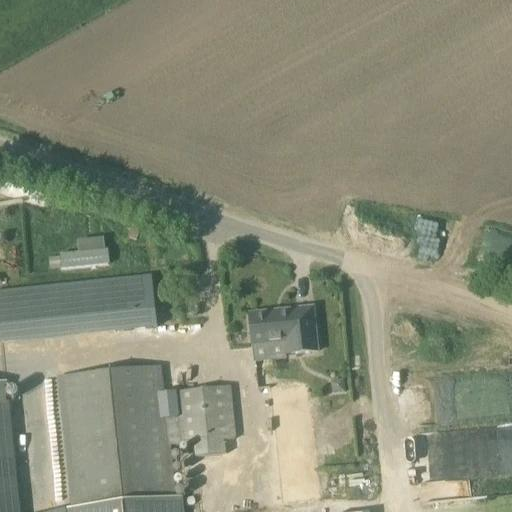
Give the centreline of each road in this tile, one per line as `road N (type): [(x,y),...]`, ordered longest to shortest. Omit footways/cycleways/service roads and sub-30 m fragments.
road 1 (unclassified): [(337,245),(0,136)]
road 2 (unknown): [(0,360),(207,341),(214,328),(209,204)]
road 3 (unknown): [(377,258),(399,511)]
road 4 (unknown): [(200,346),(221,354),(241,380),(248,440),(244,456),(209,490),(206,511)]
road 5 (track): [(337,245),(511,304)]
